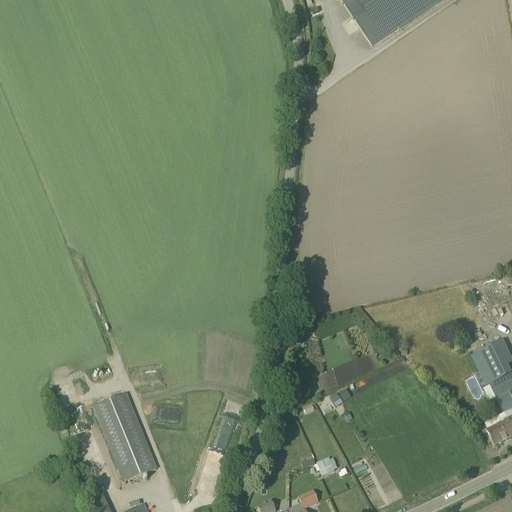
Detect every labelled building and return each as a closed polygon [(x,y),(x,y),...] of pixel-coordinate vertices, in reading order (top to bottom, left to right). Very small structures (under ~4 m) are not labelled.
[(342,0),(340,2),(371,47),(397,30),(398,30),(443,0),(342,0)] [(483,290),(480,294),(489,302),(493,298),(483,290)] [(324,368),(353,357),(343,332),(314,343),(324,368)] [(496,401),(494,402),(501,415),(511,409),(511,374),(495,383),(490,375),(511,364),(511,361),(502,341),(469,357),(485,388),(489,386),(496,401)] [(376,373),(367,378),(371,386),(380,382),(376,373)] [(345,390),(338,394),(343,402),(350,398),(345,390)] [(336,394),(329,399),(335,408),(341,404),(336,394)] [(91,409),(122,484),(156,470),(125,395),(91,409)] [(303,410),(305,416),(314,412),(311,407),(303,410)] [(221,413),(200,480),(213,484),(234,417),(221,413)] [(511,418),(486,431),(494,447),(511,438),(511,418)] [(315,465),(320,478),(333,473),(328,459),(315,465)] [(379,459),(370,461),(373,475),(382,472),(379,459)] [(300,463),(302,470),(313,466),(311,460),(300,463)] [(299,505),(287,510),(287,511),(303,511),(304,511),(302,511),(317,504),(312,492),(296,498),(299,505)] [(86,503),(90,511),(146,511),(143,505),(130,511),(130,509),(124,511),(108,511),(101,496),(86,503)] [(287,511),(287,510),(287,503),(273,509),(270,502),(256,508),(258,511),(287,511)]
